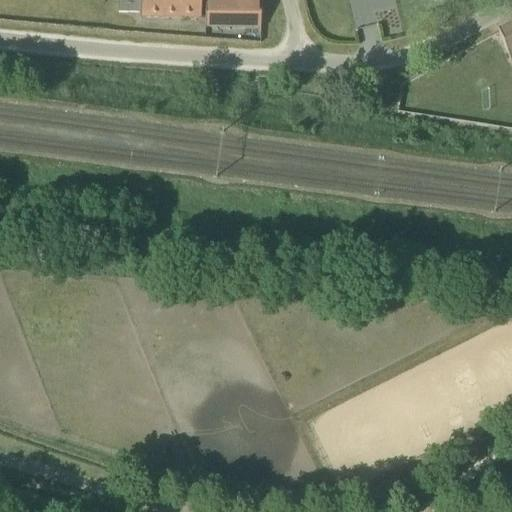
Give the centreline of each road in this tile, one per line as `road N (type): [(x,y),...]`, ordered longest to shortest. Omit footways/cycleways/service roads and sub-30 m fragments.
road 1 (unclassified): [(303,63),(217,65),(0,39)]
road 2 (unclassified): [(505,0),(401,55),(303,63)]
road 3 (unclassified): [(175,511),(0,460)]
